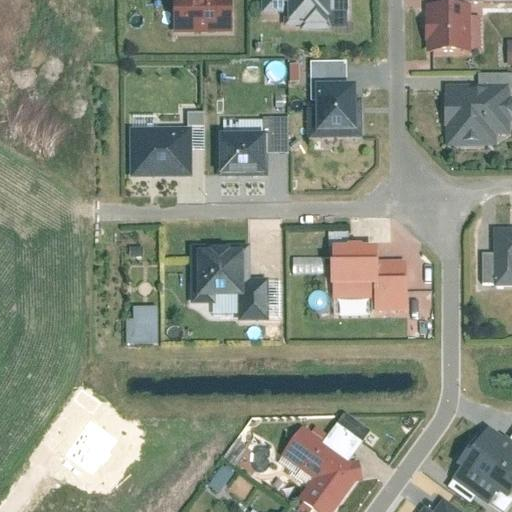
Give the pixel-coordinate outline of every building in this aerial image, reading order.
[(172,0),(173,34),(233,33),(232,0),(172,0)] [(332,29),(331,0),(261,0),(262,13),(284,12),(284,26),(301,26),(301,30),(332,29)] [(427,4),(427,52),(471,51),(470,4),(427,4)] [(317,84),(318,130),(356,129),(356,84),(317,84)] [(446,148),(497,147),(497,137),(510,136),(510,123),(511,122),(511,98),(509,98),(509,86),(442,87),(442,134),(446,134),(446,148)] [(131,177),(192,177),(192,128),(130,128),(131,177)] [(218,132),(218,177),(267,177),(266,132),(218,132)] [(511,288),(511,228),(496,229),(496,288),(511,288)] [(378,300),(379,244),(336,243),(335,300),(378,300)] [(214,304),(214,297),(239,297),(245,297),(245,281),(245,244),(191,244),(191,297),(191,304),(214,304)] [(326,275),(326,259),(294,258),(294,275),(326,275)] [(264,281),(245,281),(245,297),(239,297),(239,320),(264,320),(264,281)] [(133,318),(127,318),(127,344),(158,344),(157,306),(133,307),(133,318)] [(362,443),(337,424),(322,444),(348,463),(362,443)] [(511,440),(510,439),(489,425),(477,442),(472,438),(455,463),(460,467),(450,480),(490,508),(501,493),(508,498),(511,491),(511,440)] [(282,456),(313,479),(297,499),(303,503),(314,511),(334,511),(357,482),(364,482),(362,462),(349,463),(348,463),(322,444),(303,429),(282,456)] [(222,464),(207,485),(221,494),(236,473),(222,464)] [(227,494),(246,502),(254,483),(235,475),(227,494)] [(460,511),(446,502),(438,511),(460,511)]
